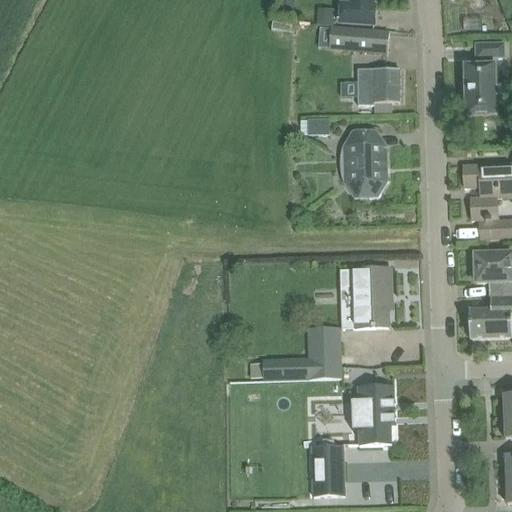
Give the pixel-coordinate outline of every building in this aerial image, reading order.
[(351,0),(351,5),(342,5),(341,24),(375,26),(377,7),(375,7),(375,0),(351,0)] [(264,29),(285,29),(286,16),(264,15),(264,29)] [(389,55),(390,35),(332,30),(330,50),(389,55)] [(499,118),(498,99),(504,99),(504,85),(498,85),(497,60),(506,60),(505,46),(477,46),(478,60),(480,60),(480,67),(466,67),(467,119),(499,118)] [(401,71),(359,71),(359,107),(375,107),(375,105),(400,105),(401,71)] [(291,132),(322,134),(323,114),(291,113),(291,132)] [(381,184),(389,184),(389,182),(387,182),(386,150),(389,150),(388,148),(380,148),(380,136),(377,132),(357,133),(353,133),(344,149),(345,185),(355,201),(379,200),(382,196),(381,184)] [(511,223),(500,224),(498,200),(511,198),(511,166),(464,169),(465,190),(481,189),(481,201),(472,201),(473,223),(482,222),(483,225),(481,225),(481,242),(511,240),(511,223)] [(490,300),(511,298),(511,256),(477,257),(477,285),(503,284),(504,298),(490,298),(490,300)] [(355,288),(346,288),(346,302),(355,301),(356,331),(369,331),(389,330),(388,301),(392,301),(391,271),(371,271),(354,272),(355,288)] [(492,312),(470,313),(471,341),(511,340),(511,298),(490,300),(492,300),(492,312)] [(309,361),(264,363),(264,383),(341,381),(340,331),(308,332),(309,361)] [(359,403),(353,404),(353,405),(354,405),(355,431),(354,431),(354,433),(360,433),(361,449),(393,448),(392,426),(397,426),(397,425),(396,425),(396,418),(397,418),(396,418),(396,412),(396,411),(395,404),(396,404),(396,403),(395,403),(395,388),(359,389),(359,403)] [(344,448),(313,449),(314,499),(346,499),(344,448)]
